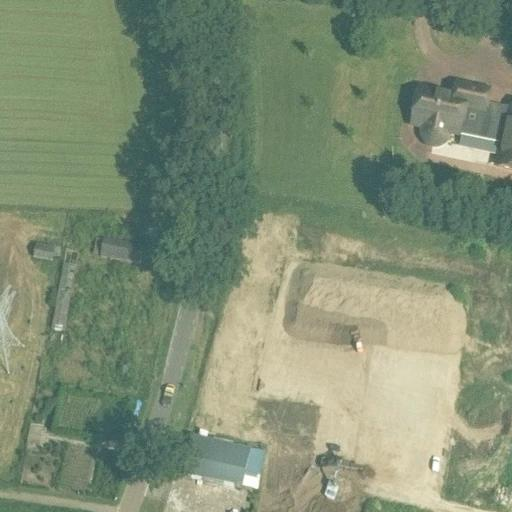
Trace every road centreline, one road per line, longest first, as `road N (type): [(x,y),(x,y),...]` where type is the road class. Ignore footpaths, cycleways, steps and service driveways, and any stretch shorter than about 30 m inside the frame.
road 1 (tertiary): [(129,511),(168,389),(207,216),(208,122),(195,0)]
road 2 (residential): [(511,28),(363,0)]
